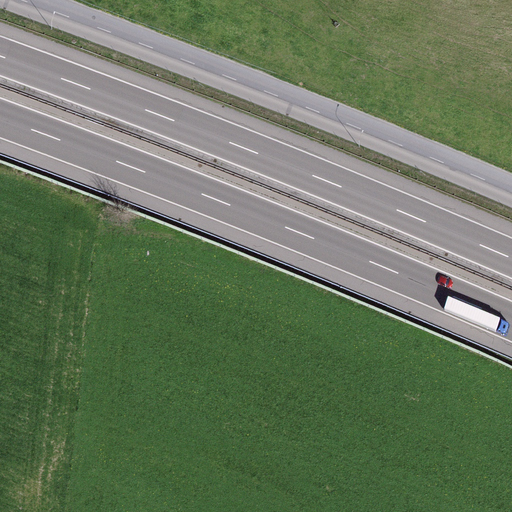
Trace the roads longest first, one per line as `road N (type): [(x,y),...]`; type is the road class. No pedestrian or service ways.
road 1 (motorway): [(0,119),(511,323)]
road 2 (motorway): [(511,257),(0,55)]
road 3 (tertiary): [(20,0),(511,195)]
